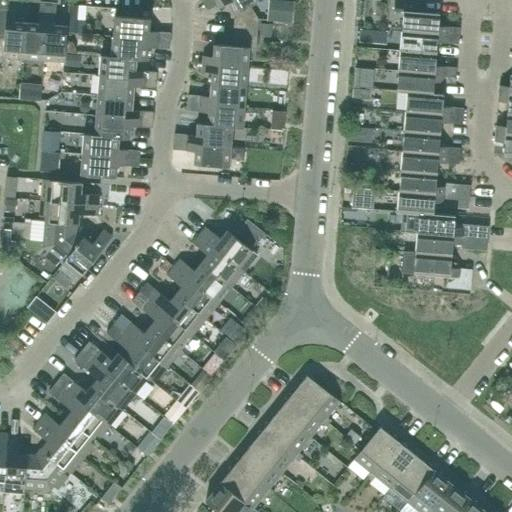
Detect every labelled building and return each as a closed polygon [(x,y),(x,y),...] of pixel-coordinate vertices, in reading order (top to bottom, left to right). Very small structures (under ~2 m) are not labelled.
[(215,2),(218,0),(202,0),(201,1),(205,8),(215,3),(215,2)] [(234,14),(250,5),(259,0),(218,0),(215,2),(215,3),(219,9),(228,4),(234,14)] [(292,23),(294,0),(291,0),(278,0),(276,22),(292,23)] [(417,12),(418,0),(394,0),(393,10),(403,11),(401,31),(459,36),(459,28),(438,26),(439,13),(417,12)] [(43,60),(48,2),(40,2),(38,23),(26,22),(23,58),(43,60)] [(54,25),(56,3),(48,2),(43,60),(64,62),(65,52),(66,32),(67,26),(54,25)] [(258,27),(258,20),(250,5),(234,14),(233,25),(258,27)] [(15,11),(0,9),(0,34),(5,35),(3,56),(23,58),(26,22),(14,21),(15,11)] [(149,31),(150,19),(114,16),(112,36),(170,41),(171,33),(149,31)] [(85,18),(67,17),(67,26),(66,32),(84,34),(85,18)] [(257,37),(258,27),(233,25),(233,35),(257,37)] [(458,44),(459,36),(401,31),(400,50),(436,54),(437,42),(458,44)] [(256,48),(257,37),(233,35),(232,46),(249,47),(256,48)] [(169,49),(170,41),(112,36),(111,56),(136,58),(136,59),(147,60),(148,47),(169,49)] [(249,47),(232,46),(214,44),(213,57),(202,56),(202,64),(248,68),(249,47)] [(435,66),(436,54),(400,50),(398,70),(456,76),(456,68),(435,66)] [(81,53),(65,52),(64,62),(63,65),(80,66),(81,53)] [(111,56),(100,55),(99,75),(156,80),(157,72),(135,70),(136,59),(136,58),(111,56)] [(359,79),(379,79),(380,60),(360,60),(359,79)] [(246,87),(248,68),(202,64),(201,72),(211,73),(210,85),(246,87)] [(455,84),(456,76),(398,70),(396,91),(407,92),(407,91),(432,94),(432,93),(433,82),(455,84)] [(511,73),(511,74),(510,74),(509,86),(499,85),(498,93),(511,95),(511,94),(511,73)] [(156,88),(156,80),(99,75),(97,95),(133,98),(134,86),(156,88)] [(23,82),(22,99),(42,100),(43,82),(23,82)] [(244,107),(246,87),(210,85),(209,97),(188,95),(187,103),(244,107)] [(371,104),(372,89),(364,88),(363,103),(371,104)] [(432,93),(432,94),(407,91),(407,92),(405,111),(463,116),(463,108),(442,107),(443,94),(432,93)] [(511,94),(511,95),(498,93),(497,101),(508,102),(507,114),(511,115),(511,114),(511,94)] [(132,110),(133,98),(97,95),(95,115),(153,120),(154,112),(132,110)] [(243,128),(244,107),(187,103),(186,111),(208,112),(207,124),(232,127),(243,128)] [(462,124),(463,116),(405,111),(403,131),(439,134),(440,122),(462,124)] [(511,114),(511,115),(507,114),(506,126),(495,125),(495,133),(511,135),(511,134),(511,114)] [(152,128),(153,120),(95,115),(94,135),(119,137),(119,138),(129,139),(130,126),(152,128)] [(207,124),(197,123),(196,135),(174,134),(173,142),(231,146),(232,127),(207,124)] [(438,146),(439,134),(403,131),(402,151),(459,156),(460,148),(438,146)] [(511,134),(511,135),(495,133),(494,141),(504,142),(503,155),(511,155),(511,134)] [(94,135),(83,134),(82,154),(139,159),(140,151),(118,149),(119,138),(119,137),(94,135)] [(229,167),(231,146),(173,142),(172,150),(194,151),(193,164),(229,167)] [(459,164),(459,156),(402,151),(400,171),(436,174),(437,162),(459,164)] [(43,152),(40,171),(62,172),(63,153),(43,152)] [(138,167),(139,159),(82,154),(80,175),(116,178),(117,165),(138,167)] [(435,186),(436,174),(400,171),(398,191),(469,197),(470,185),(445,183),(445,187),(435,186)] [(17,177),(7,177),(5,198),(15,198),(17,177)] [(80,194),(81,183),(48,180),(48,185),(42,185),(41,201),(98,205),(99,195),(80,194)] [(353,188),(352,208),(373,209),(375,190),(374,190),(369,189),(356,189),(353,188)] [(39,204),(39,189),(19,190),(19,204),(39,204)] [(468,209),(469,197),(398,191),(397,211),(419,213),(433,214),(434,202),(443,203),(443,207),(468,209)] [(97,215),(98,205),(41,201),(39,217),(45,218),(45,222),(78,224),(79,214),(97,216),(97,215)] [(433,214),(419,213),(417,233),(488,238),(488,227),(464,225),(463,229),(453,228),(454,215),(433,214)] [(77,232),(78,224),(45,222),(43,247),(46,250),(43,255),(56,265),(60,261),(63,264),(84,238),(77,232)] [(227,230),(220,239),(205,227),(199,235),(244,271),(257,255),(227,230)] [(112,237),(103,230),(92,244),(84,238),(63,264),(66,266),(62,271),(76,281),(112,237)] [(487,251),(488,238),(417,233),(415,252),(451,255),(452,244),(462,245),(462,248),(487,251)] [(231,287),(244,271),(199,235),(193,243),(207,255),(200,263),(231,287)] [(451,255),(415,252),(403,252),(402,271),(414,272),(414,273),(447,276),(446,288),(470,290),(472,270),(450,268),(451,255)] [(200,263),(194,271),(180,259),(173,267),(218,303),(231,287),(200,263)] [(205,319),(218,303),(173,267),(167,275),(181,287),(175,295),(205,319)] [(175,295),(169,301),(146,283),(139,292),(193,335),(205,319),(175,295)] [(180,351),(193,335),(139,292),(132,301),(155,320),(149,326),(180,351)] [(38,296),(29,308),(48,324),(58,312),(38,296)] [(264,296),(255,307),(265,314),(274,304),(264,296)] [(255,307),(243,322),(253,330),(265,314),(255,307)] [(149,326),(144,333),(121,314),(114,324),(167,367),(180,351),(149,326)] [(243,322),(231,337),(241,344),(253,330),(243,322)] [(154,383),(167,367),(114,324),(106,333),(129,351),(124,358),(143,374),(154,383)] [(215,351),(227,361),(241,344),(231,337),(215,351)] [(118,353),(112,360),(89,341),(81,351),(135,394),(145,381),(140,377),(143,374),(124,358),(118,353)] [(125,406),(135,394),(81,351),(74,360),(97,379),(92,385),(117,406),(120,403),(125,406)] [(215,352),(203,367),(215,376),(227,361),(215,352)] [(203,367),(188,385),(201,393),(215,376),(203,367)] [(92,385),(86,392),(63,373),(56,383),(109,426),(119,413),(115,409),(117,406),(92,385)] [(324,420),(339,401),(310,378),(301,389),(298,386),(292,393),(324,420)] [(99,438),(109,426),(56,383),(48,392),(72,410),(66,417),(92,438),(94,434),(99,438)] [(175,401),(187,410),(201,393),(188,385),(175,401)] [(310,437),(324,420),(292,393),(286,401),(289,404),(281,414),(310,437)] [(174,426),(187,410),(175,401),(162,417),(174,426)] [(66,417),(60,425),(45,413),(39,421),(84,457),(94,445),(89,441),(92,438),(66,417)] [(295,455),(310,437),(281,414),(272,425),(269,422),(263,429),(295,455)] [(174,426),(162,417),(151,432),(163,440),(174,426)] [(74,470),(84,457),(39,421),(32,429),(47,441),(40,449),(66,469),(69,466),(74,470)] [(281,473),(295,455),(263,429),(257,436),(261,439),(252,450),(281,473)] [(391,436),(388,439),(377,430),(354,459),(372,474),(398,441),(391,436)] [(163,440),(151,432),(139,446),(150,455),(163,440)] [(0,491),(3,492),(8,434),(0,433),(0,491)] [(17,454),(19,435),(8,434),(3,492),(19,493),(20,487),(24,487),(27,454),(17,454)] [(403,451),(405,447),(398,441),(372,474),(390,488),(413,459),(403,451)] [(64,473),(66,469),(40,449),(35,455),(27,454),(24,487),(50,490),(53,486),(58,490),(68,476),(64,473)] [(267,490),(281,473),(252,450),(244,460),(240,457),(235,465),(255,481),(267,490)] [(426,464),(424,468),(413,459),(390,488),(405,500),(401,505),(404,507),(434,470),(426,464)] [(267,490),(255,481),(235,465),(229,472),(232,475),(224,485),(252,508),(267,490)] [(438,479),(441,476),(434,470),(404,507),(406,509),(410,504),(419,511),(428,511),(449,488),(438,479)] [(347,499),(363,509),(379,484),(363,474),(347,499)] [(110,505),(123,488),(114,481),(100,497),(110,505)] [(219,511),(249,511),(252,508),(224,485),(215,496),(212,493),(205,501),(219,511)] [(462,493),(459,496),(449,488),(428,511),(458,511),(469,499),(462,493)] [(478,511),(473,508),(476,504),(469,499),(458,511),(478,511)]
